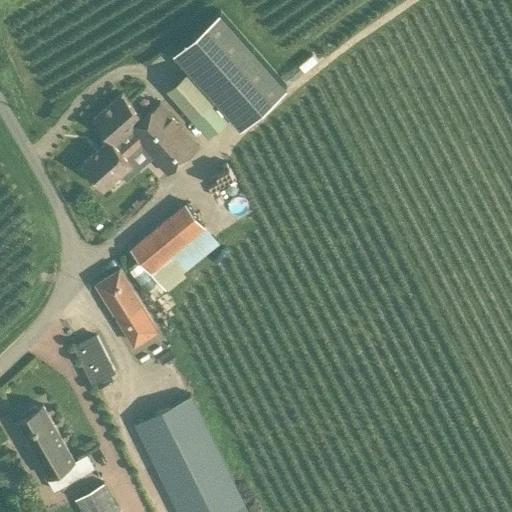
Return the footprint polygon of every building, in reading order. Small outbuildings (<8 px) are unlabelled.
[(221,9),(174,50),(240,125),(286,84),(287,83),(221,9)] [(167,87),(193,117),(214,98),(188,69),(167,87)] [(126,176),(137,166),(127,156),(142,142),(168,171),(198,145),(159,101),(143,115),(122,92),(93,117),(110,137),(82,162),(104,187),(122,171),(126,176)] [(130,245),(163,286),(218,239),(185,199),(130,245)] [(146,339),(143,336),(158,327),(119,266),(96,281),(134,341),(138,339),(140,343),(146,339)] [(97,334),(75,345),(93,381),(115,370),(97,334)] [(250,511),(191,393),(134,421),(179,511),(250,511)] [(15,419),(46,475),(74,459),(43,403),(38,406),(35,404),(29,407),(30,411),(15,419)] [(87,452),(74,459),(82,474),(95,467),(87,452)] [(120,511),(103,481),(76,496),(84,511),(120,511)]
